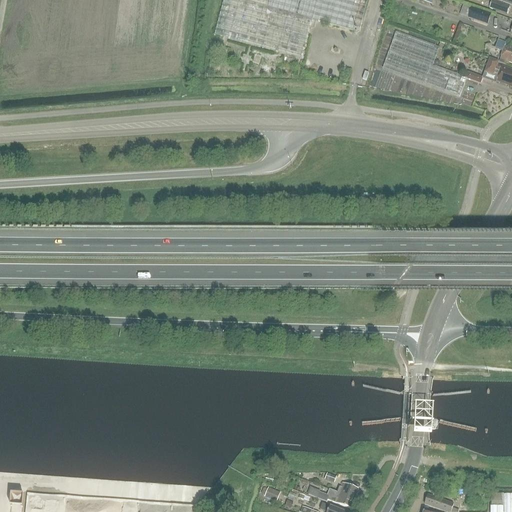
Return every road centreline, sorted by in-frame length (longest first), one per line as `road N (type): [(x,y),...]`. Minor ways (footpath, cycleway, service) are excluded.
road 1 (motorway): [(511,241),(0,244)]
road 2 (motorway): [(0,271),(511,271)]
road 3 (motorway): [(0,314),(431,330)]
road 4 (motorway): [(297,121),(292,146),(257,170),(0,185)]
road 5 (tertiary): [(297,121),(0,135)]
road 6 (secondary): [(389,511),(415,451),(431,330)]
road 7 (secondary): [(431,330),(511,185)]
road 8 (secondary): [(395,135),(511,181)]
